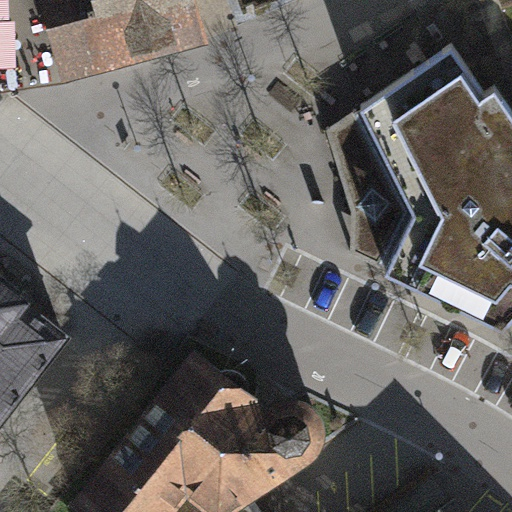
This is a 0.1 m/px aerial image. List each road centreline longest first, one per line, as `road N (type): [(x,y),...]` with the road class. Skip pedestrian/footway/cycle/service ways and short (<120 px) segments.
road 1 (residential): [(0,173),(169,276),(511,462)]
road 2 (residential): [(0,119),(268,48),(377,0)]
